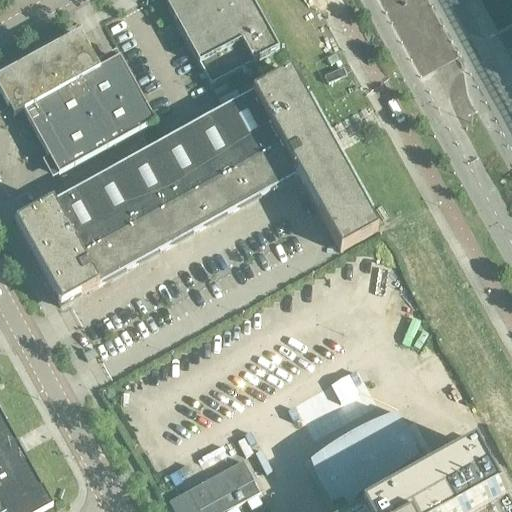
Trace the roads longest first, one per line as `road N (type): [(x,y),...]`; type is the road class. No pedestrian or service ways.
road 1 (unclassified): [(368,0),(511,246)]
road 2 (unclassified): [(118,510),(0,293)]
road 3 (unclassified): [(511,164),(435,0)]
